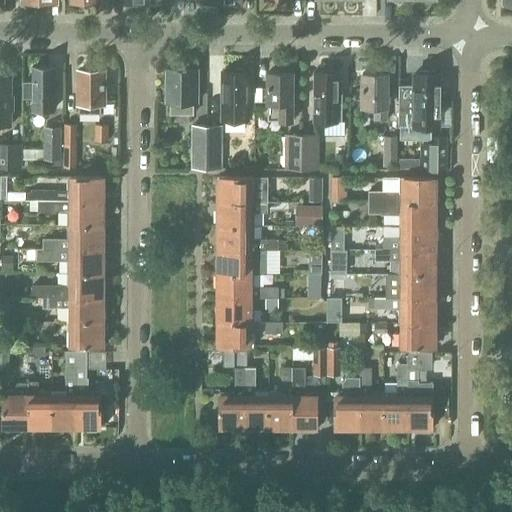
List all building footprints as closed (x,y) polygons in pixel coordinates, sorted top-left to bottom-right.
[(23,99),(33,99),(35,99),(34,110),(53,110),(54,99),(55,99),(55,68),(33,67),(33,80),(23,80),(23,99)] [(167,69),(167,102),(171,102),(171,115),(193,115),(194,102),(197,103),(198,69),(167,69)] [(0,70),(0,125),(10,126),(11,70),(0,70)] [(79,71),(79,113),(100,113),(100,104),(103,104),(103,71),(79,71)] [(223,72),(223,104),(225,104),(225,113),(225,121),(247,122),(247,104),(248,104),(248,72),(223,72)] [(292,121),(292,116),(292,104),(294,103),(294,72),(269,72),(268,120),(292,121)] [(343,103),(339,103),(339,73),(315,73),(315,121),(343,121),(343,103)] [(363,74),(362,107),(375,107),(375,120),(386,120),(386,107),(388,107),(389,74),(363,74)] [(439,127),(439,117),(439,106),(440,105),(440,74),(415,74),(414,85),(399,85),(399,127),(439,127)] [(64,124),(64,144),(76,144),(76,124),(64,124)] [(107,125),(95,125),(95,141),(107,141),(107,125)] [(43,127),(43,159),(60,160),(61,127),(43,127)] [(209,169),(209,127),(196,127),(195,169),(209,169)] [(209,127),(209,169),(222,169),(222,127),(209,127)] [(303,169),(303,132),(287,132),(287,169),(303,169)] [(303,132),(303,169),(321,169),(321,132),(303,132)] [(384,136),(384,167),(397,167),(397,136),(384,136)] [(446,136),(433,136),(433,145),(433,169),(445,170),(446,136)] [(21,143),(0,143),(0,167),(21,168),(21,143)] [(433,169),(433,145),(421,145),(421,169),(433,169)] [(72,202),(103,202),(103,176),(69,177),(69,191),(72,191),(72,202)] [(219,201),(251,202),(251,191),(255,191),(254,178),(219,177),(219,201)] [(332,177),(331,202),(346,202),(347,191),(344,191),(344,177),(332,177)] [(321,201),(321,178),(308,178),(308,201),(321,201)] [(371,202),(435,202),(434,178),(399,178),(399,192),(368,192),(368,202),(371,202)] [(103,226),(103,202),(72,202),(40,201),(40,212),(68,212),(69,227),(103,226)] [(251,202),(219,201),(219,225),(254,226),(254,212),(267,212),(267,202),(266,202),(251,202)] [(399,226),(435,226),(435,202),(371,202),(368,202),(368,214),(380,214),(381,216),(384,216),(399,216),(399,226)] [(307,207),(307,226),(321,226),(321,207),(307,207)] [(254,226),(219,225),(219,249),(267,249),(287,249),(287,244),(283,241),(279,241),(279,239),(254,239),(254,226)] [(72,249),(103,249),(103,226),(69,227),(69,239),(43,239),(43,249),(72,249)] [(344,250),(344,226),(331,226),(331,250),(344,250)] [(435,252),(435,226),(399,226),(399,240),(383,239),(383,250),(435,252)] [(69,274),(103,274),(103,249),(72,249),(43,249),(37,249),(37,261),(68,261),(69,274)] [(267,249),(219,249),(218,273),(254,274),(267,274),(266,260),(267,249)] [(399,261),(399,274),(435,274),(435,252),(383,250),(377,250),(377,260),(399,261)] [(321,274),(322,251),(309,251),(308,274),(321,274)] [(218,297),(250,298),(250,287),(254,287),(254,274),(218,273),(218,297)] [(331,298),(344,298),(345,274),(332,273),(331,298)] [(44,296),(103,297),(103,274),(69,274),(69,287),(33,287),(33,296),(44,296)] [(386,298),(402,298),(435,298),(435,274),(399,274),(385,274),(386,298)] [(266,288),(266,308),(279,308),(279,287),(266,288)] [(69,321),(72,321),(103,322),(103,297),(44,296),(44,308),(69,308),(69,321)] [(218,321),(251,323),(251,322),(254,322),(254,308),(250,308),(250,298),(218,297),(218,321)] [(402,322),(435,322),(435,298),(402,298),(403,308),(399,309),(399,322),(402,322)] [(387,299),(375,299),(375,309),(387,308),(387,299)] [(44,321),(44,331),(57,331),(57,321),(44,321)] [(103,322),(72,321),(72,331),(68,331),(69,345),(76,345),(103,345),(103,322)] [(218,321),(218,345),(246,346),(254,346),(254,334),(251,334),(251,323),(218,321)] [(435,322),(402,322),(403,332),(399,332),(399,346),(434,346),(435,322)] [(283,323),(266,323),(266,334),(283,334),(283,323)] [(387,323),(374,323),(374,334),(387,334),(387,323)] [(51,346),(28,346),(28,356),(51,356),(51,346)] [(0,347),(0,368),(12,369),(12,347),(0,347)] [(314,375),(328,375),(328,347),(310,347),(310,348),(292,348),(292,360),(314,360),(314,375)] [(328,347),(328,375),(342,375),(342,347),(328,347)] [(52,427),(76,427),(76,351),(66,351),(66,391),(52,391),(52,427)] [(86,351),(76,351),(76,427),(100,427),(100,422),(108,422),(108,406),(100,406),(100,391),(88,391),(88,378),(86,378),(86,351)] [(220,427),(244,427),(245,351),(235,351),(235,368),(233,368),(233,392),(220,391),(220,427)] [(235,368),(235,351),(224,351),(224,368),(233,368),(235,368)] [(247,351),(245,351),(244,427),(269,427),(269,391),(255,391),(255,367),(247,367),(247,351)] [(408,380),(409,395),(409,427),(432,427),(432,382),(418,382),(419,368),(429,367),(429,355),(408,355),(408,367),(408,380)] [(18,379),(28,379),(28,367),(18,367),(18,379)] [(28,427),(52,427),(52,391),(38,391),(38,379),(38,367),(28,367),(28,379),(28,383),(28,427)] [(294,380),(294,367),(283,367),(283,380),(294,380)] [(294,367),(294,380),(294,395),(294,427),(301,427),(301,432),(315,432),(315,427),(318,427),(317,392),(305,392),(305,367),(303,367),(294,367)] [(360,427),(384,427),(384,392),(371,392),(371,380),(370,380),(370,367),(360,367),(360,378),(360,427)] [(397,392),(384,392),(384,427),(409,427),(409,395),(408,380),(408,367),(398,367),(398,380),(397,380),(397,392)] [(360,427),(360,378),(346,378),(342,382),(342,391),(335,391),(335,427),(360,427)] [(3,426),(28,427),(28,383),(16,383),(16,391),(3,391),(3,426)] [(282,392),(269,391),(269,427),(294,427),(294,395),(282,394),(282,392)]
